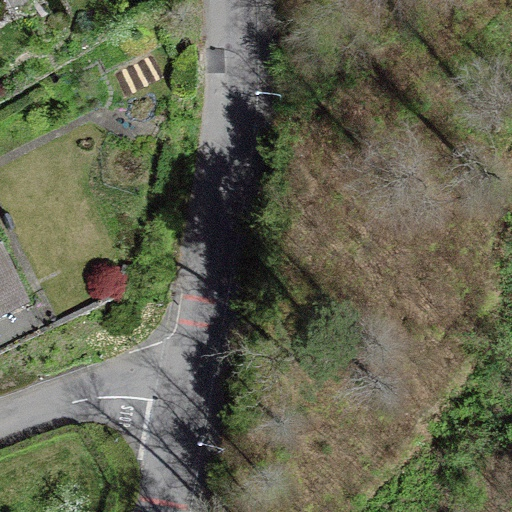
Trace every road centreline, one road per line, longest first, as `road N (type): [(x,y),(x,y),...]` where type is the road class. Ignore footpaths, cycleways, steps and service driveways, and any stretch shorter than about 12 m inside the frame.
road 1 (residential): [(188,396),(227,206),(240,86),(233,0)]
road 2 (residential): [(188,396),(107,394),(0,426)]
